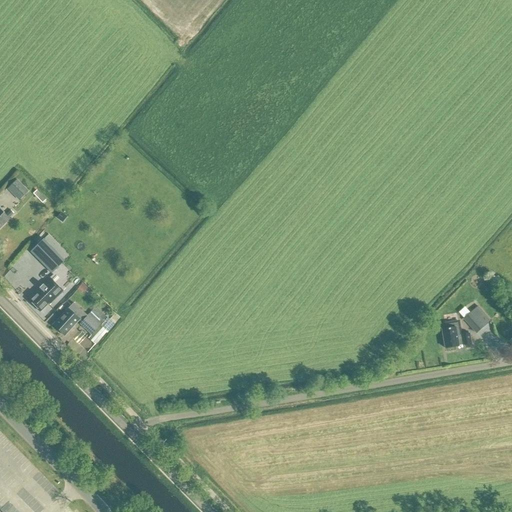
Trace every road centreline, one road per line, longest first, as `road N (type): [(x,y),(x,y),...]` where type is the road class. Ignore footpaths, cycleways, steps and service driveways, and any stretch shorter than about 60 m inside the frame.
road 1 (unclassified): [(511,360),(158,419),(131,434)]
road 2 (secondary): [(131,434),(0,300)]
road 3 (unclassified): [(102,511),(0,405)]
